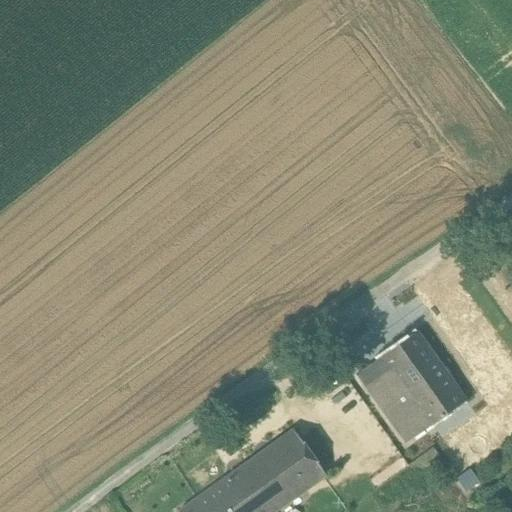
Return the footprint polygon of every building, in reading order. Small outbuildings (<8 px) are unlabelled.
[(466,400),(417,332),(378,359),(427,428),(466,400)] [(427,428),(378,359),(357,374),(406,443),(427,428)] [(292,430),(242,466),(275,511),(325,476),(292,430)] [(411,466),(423,460),(416,446),(404,453),(411,466)] [(242,466),(178,511),(274,511),(275,511),(242,466)]
